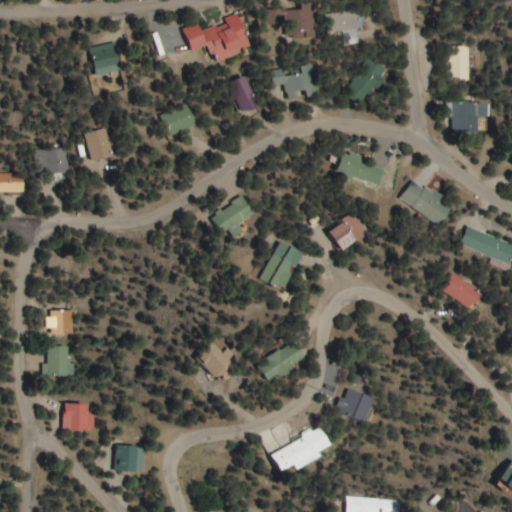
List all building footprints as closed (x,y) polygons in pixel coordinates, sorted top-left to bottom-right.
[(287,8),(288,38),(316,38),(315,3),(300,3),(300,8),(287,8)] [(360,9),(331,13),(334,34),(349,32),(350,41),(360,39),(358,28),(364,27),(360,9)] [(192,51),(210,44),(216,60),(252,48),(240,16),(202,30),(200,22),(184,28),(192,51)] [(123,68),(115,41),(90,48),(99,75),(123,68)] [(450,80),(472,80),(472,45),(450,45),(450,80)] [(364,105),(389,70),(371,57),(346,92),(364,105)] [(275,85),(286,83),(289,99),(319,93),(314,63),(301,66),(302,72),(287,75),(286,68),(272,71),(275,85)] [(261,110),(245,75),(230,82),(247,117),(261,110)] [(486,102),(449,102),(449,126),(486,126),(486,102)] [(198,123),(188,103),(162,116),(173,136),(198,123)] [(86,133),(93,161),(113,156),(107,128),(86,133)] [(69,149),(39,149),(39,173),(69,173),(69,149)] [(381,186),(388,167),(344,152),(338,170),(381,186)] [(0,172),(0,192),(25,193),(25,172),(0,172)] [(403,201),(445,224),(456,203),(415,180),(403,201)] [(228,229),(234,238),(244,231),(239,224),(255,213),(242,195),(211,217),(223,234),(228,229)] [(340,246),(369,238),(362,216),(333,224),(340,246)] [(479,252),(511,263),(511,241),(485,233),(479,252)] [(305,251),(282,240),(263,278),(286,289),(305,251)] [(444,289),(471,309),(483,293),(456,273),(444,289)] [(75,309),(50,309),(50,334),(75,334),(75,309)] [(272,382),(308,358),(296,340),(261,364),(272,382)] [(231,347),(226,352),(215,341),(199,358),(218,378),(240,356),(231,347)] [(74,345),(50,345),(50,376),(74,376),(74,345)] [(377,398),(350,387),(340,412),(367,422),(377,398)] [(94,413),(90,413),(90,403),(65,403),(65,430),(94,430),(94,413)] [(325,456),(323,451),(335,446),(325,426),(272,453),(282,473),(297,465),(299,469),(325,456)] [(118,472),(138,472),(138,445),(118,445),(118,472)] [(404,511),(405,499),(352,497),(351,511),(404,511)]
